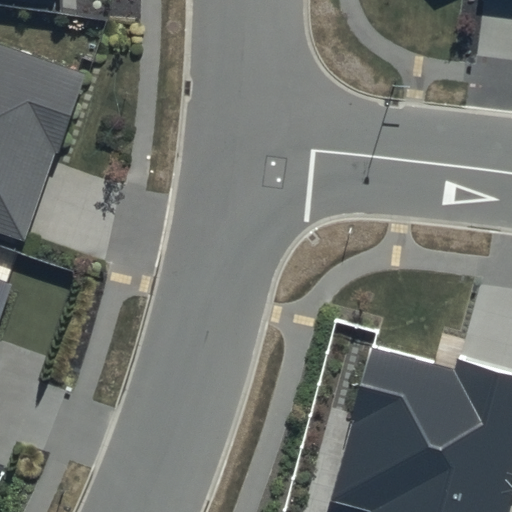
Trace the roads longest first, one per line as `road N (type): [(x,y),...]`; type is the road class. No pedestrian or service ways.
road 1 (residential): [(251,142),(166,418),(127,511)]
road 2 (residential): [(251,142),(511,174)]
road 3 (residential): [(246,0),(251,142)]
